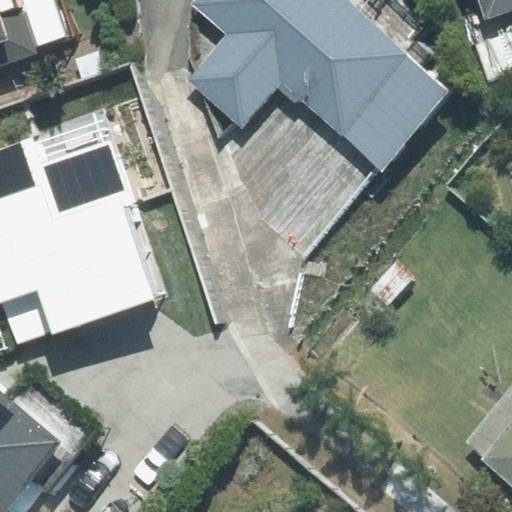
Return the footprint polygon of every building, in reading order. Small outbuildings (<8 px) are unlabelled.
[(0,0),(0,47),(49,31),(38,0),(0,0)] [(205,0),(204,2),(233,26),(194,72),(255,124),(290,82),(398,173),(474,84),(422,40),(448,10),(435,0),(205,0)] [(511,6),(511,0),(492,0),(496,11),(511,6)] [(0,363),(0,503),(10,511),(25,511),(88,435),(0,363)] [(511,401),(476,444),(495,460),(511,473),(511,401)]
